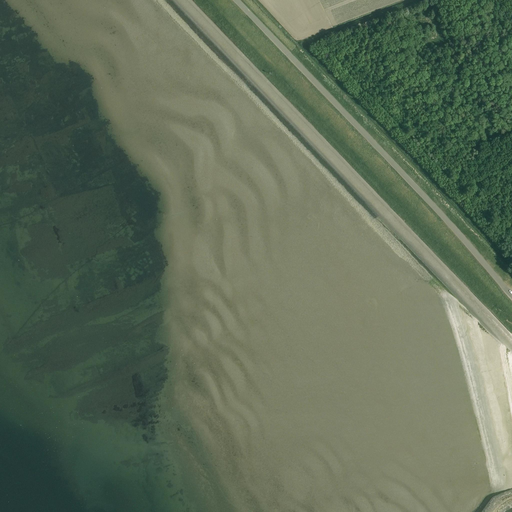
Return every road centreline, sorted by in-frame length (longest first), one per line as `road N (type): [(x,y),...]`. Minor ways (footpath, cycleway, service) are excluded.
road 1 (track): [(511,244),(325,44),(431,23),(446,34),(492,130),(511,124)]
road 2 (unclassified): [(511,296),(236,0)]
